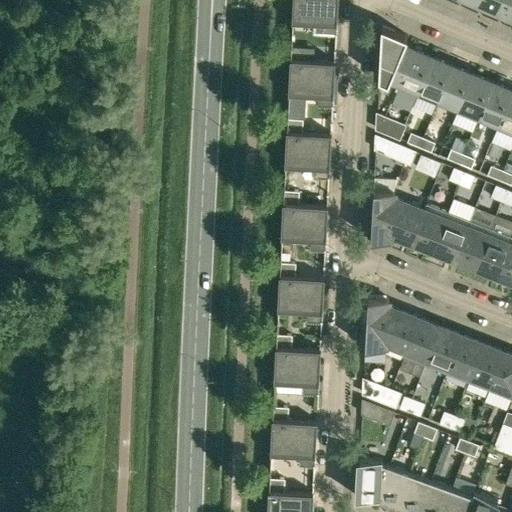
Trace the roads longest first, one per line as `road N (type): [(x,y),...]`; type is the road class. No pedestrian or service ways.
road 1 (primary): [(188,511),(208,64)]
road 2 (residential): [(359,0),(346,258)]
road 3 (residential): [(346,258),(333,511)]
road 4 (residential): [(511,321),(346,258)]
road 5 (residential): [(511,54),(388,0)]
